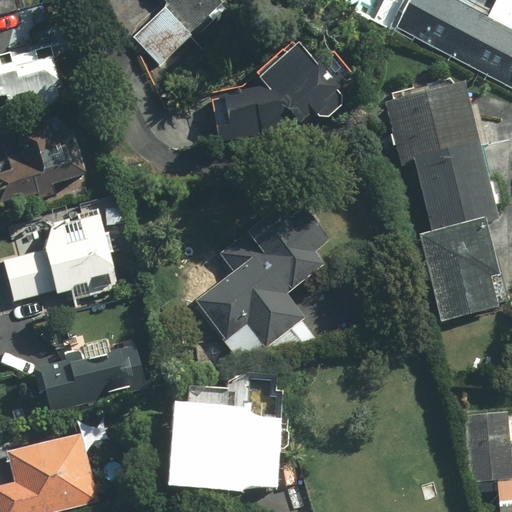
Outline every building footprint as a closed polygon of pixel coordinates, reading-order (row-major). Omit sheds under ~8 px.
[(171,0),(174,3),(138,37),(162,63),(229,0),(171,0)] [(511,0),(416,0),(402,26),(511,85),(511,0)] [(218,95),(228,141),(302,121),(346,86),(308,40),(264,75),(271,83),(218,95)] [(54,45),(0,56),(0,95),(13,92),(16,108),(65,97),(54,45)] [(503,215),(472,81),(391,100),(406,163),(420,160),(437,229),(424,232),(444,319),(511,303),(511,302),(492,218),(503,215)] [(26,193),(29,200),(61,191),(59,182),(89,173),(77,132),(60,137),(55,121),(24,130),(29,147),(12,151),(17,168),(0,172),(0,179),(6,199),(26,193)] [(54,224),(59,246),(6,258),(16,300),(74,287),(76,299),(123,288),(105,213),(54,224)] [(238,270),(200,299),(229,338),(250,323),(268,346),(309,316),(290,291),(329,261),(320,250),(334,239),(316,214),(289,234),(273,213),(224,250),(238,270)] [(149,279),(129,277),(128,300),(148,302),(149,279)] [(139,342),(39,366),(50,410),(149,387),(139,342)] [(277,425),(188,419),(185,464),(274,471),(277,425)] [(13,449),(20,482),(0,486),(0,495),(3,511),(53,511),(100,502),(85,433),(13,449)] [(511,511),(511,477),(503,478),(506,511),(511,511)]
